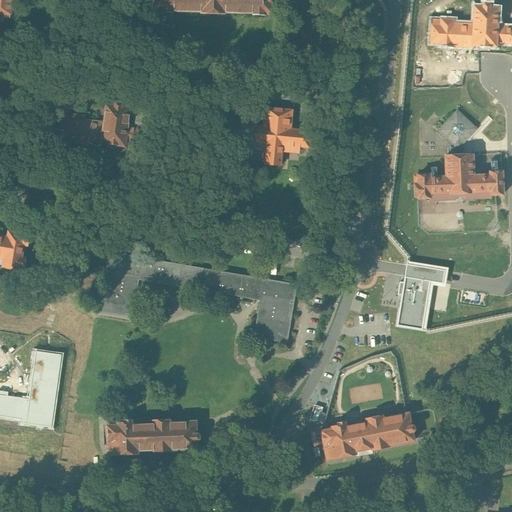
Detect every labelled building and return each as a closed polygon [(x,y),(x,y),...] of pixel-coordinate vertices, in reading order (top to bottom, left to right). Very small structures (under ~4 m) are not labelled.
[(11,0),(0,0),(0,21),(1,22),(2,19),(6,20),(7,6),(11,6),(11,0)] [(150,0),(150,12),(160,12),(160,15),(174,15),(174,12),(202,12),(202,16),(224,16),(224,13),(251,13),(251,17),(265,17),(265,14),(269,14),(269,6),(272,6),(271,0),(150,0)] [(490,3),(485,3),(485,7),(476,7),(475,24),(456,22),(457,19),(445,18),(445,21),(435,20),(434,42),(442,43),(442,46),(458,47),(458,46),(470,47),(470,44),(479,44),(479,47),(485,47),(485,45),(496,45),(496,39),(511,39),(511,25),(497,25),(497,8),(490,8),(490,3)] [(114,106),(106,105),(104,121),(85,119),(85,116),(74,115),(74,117),(65,116),(62,138),(69,139),(68,143),(82,145),(82,143),(100,146),(100,144),(109,145),(109,148),(116,149),(117,147),(125,148),(125,151),(143,153),(147,127),(128,124),(130,108),(122,106),(123,102),(115,101),(114,106)] [(293,112),(267,109),(265,126),(256,125),(256,124),(245,122),(242,146),(254,147),(255,142),(267,143),(265,163),(281,165),(282,151),(297,152),(298,147),(306,148),(308,131),(291,129),(293,112)] [(473,128),(456,113),(442,130),(456,142),(457,155),(445,156),(447,176),(431,177),(430,172),(419,173),(419,176),(414,177),(416,196),(419,196),(419,198),(429,198),(429,201),(457,199),(457,195),(464,195),(464,199),(490,197),(490,193),(494,193),(501,192),(500,170),(489,170),(489,173),(473,174),(472,154),(462,154),(461,143),(473,128)] [(8,236),(0,234),(0,264),(3,265),(3,267),(20,270),(21,267),(24,267),(25,258),(23,258),(25,245),(27,246),(29,235),(21,234),(22,230),(15,229),(14,233),(8,232),(8,236)] [(141,268),(133,268),(134,281),(154,281),(154,272),(158,272),(157,258),(141,259),(141,268)] [(445,270),(406,264),(405,271),(396,325),(423,329),(430,282),(443,284),(445,270)] [(252,337),(287,342),(295,281),(183,266),(181,280),(213,285),(212,293),(258,299),(252,337)] [(98,309),(104,311),(107,301),(113,302),(111,309),(115,310),(118,297),(102,293),(98,309)] [(0,416),(21,420),(20,424),(50,428),(61,356),(35,352),(29,400),(0,396),(0,416)] [(313,407),(309,422),(318,424),(322,409),(313,407)] [(367,421),(344,425),(343,421),(338,422),(338,424),(331,425),(331,429),(321,431),(326,461),(356,455),(356,451),(371,448),(372,450),(390,447),(390,444),(413,440),(412,431),(415,431),(414,426),(411,426),(408,413),(383,417),(383,413),(366,416),(367,421)] [(155,424),(134,425),(133,420),(126,420),(126,422),(120,422),(120,426),(108,427),(110,455),(138,453),(138,451),(154,450),(155,452),(198,449),(197,440),(201,440),(200,434),(197,434),(196,422),(171,423),(170,420),(154,421),(155,424)]
